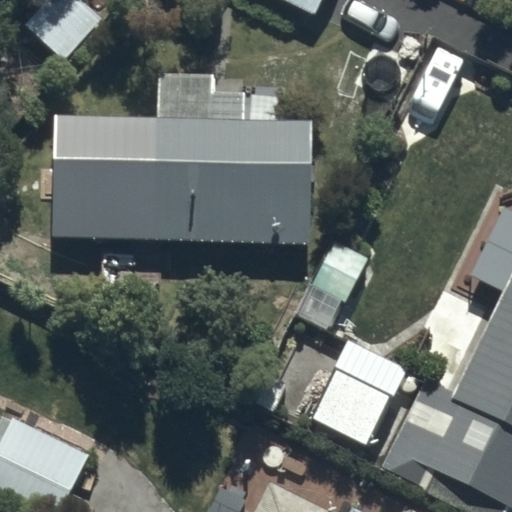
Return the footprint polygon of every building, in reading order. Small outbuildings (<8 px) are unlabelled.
[(103,20),(82,0),(47,0),(23,25),(62,62),(103,20)] [(286,0),(312,13),(318,0),(286,0)] [(155,114),(104,114),(103,161),(75,160),(77,237),(311,243),(311,117),(244,117),(244,91),(213,91),(213,72),(155,72),(155,114)] [(511,192),(495,184),(424,323),(443,337),(430,360),(459,375),(448,396),(458,401),(424,465),(435,471),(425,490),(470,511),(496,511),(500,504),(509,508),(511,502),(511,192)] [(334,240),(311,283),(342,301),(366,257),(334,240)] [(11,415),(0,437),(0,506),(11,511),(59,511),(89,453),(11,415)] [(237,470),(214,511),(366,511),(353,505),(348,511),(333,511),(267,478),(264,484),(237,470)]
